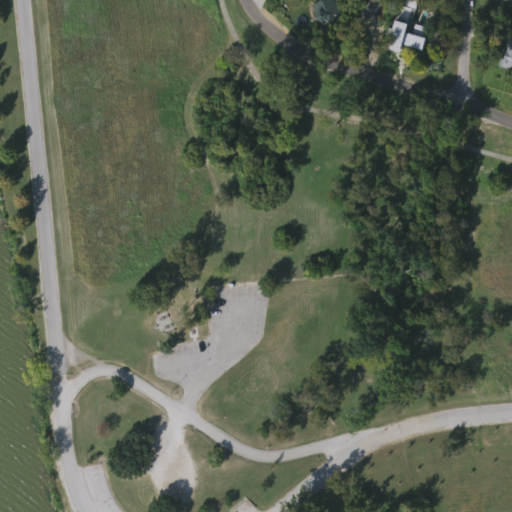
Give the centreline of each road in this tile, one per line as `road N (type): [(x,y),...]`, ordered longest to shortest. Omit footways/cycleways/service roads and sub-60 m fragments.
road 1 (tertiary): [(511,413),(401,432),(361,450),(285,511),(71,477),(62,401)]
road 2 (residential): [(465,105),(288,48),(248,0)]
